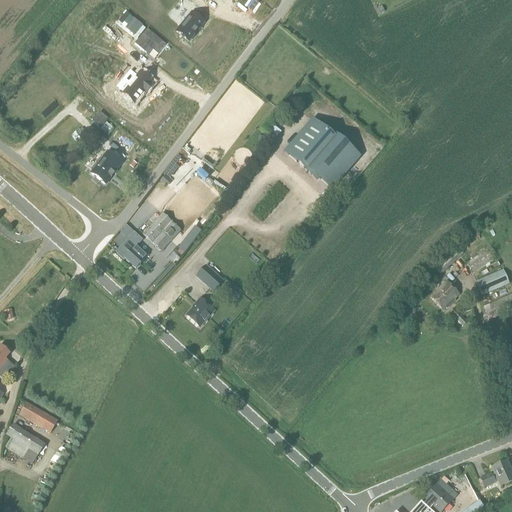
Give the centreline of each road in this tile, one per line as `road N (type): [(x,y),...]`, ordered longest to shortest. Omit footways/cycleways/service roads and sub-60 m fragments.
road 1 (tertiary): [(351,509),(79,259)]
road 2 (unclassified): [(107,232),(288,0)]
road 3 (residential): [(79,259),(42,315),(0,420)]
road 4 (unclassified): [(351,509),(382,488),(511,437)]
road 5 (unclassified): [(107,232),(0,146)]
